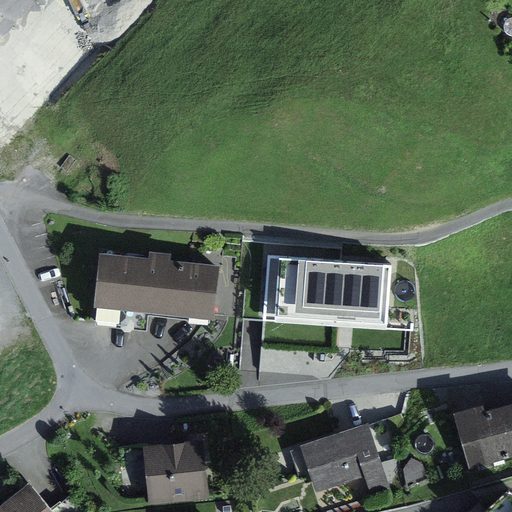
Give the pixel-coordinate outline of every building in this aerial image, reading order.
[(149,331),(150,316),(215,323),(221,260),(171,256),(172,250),(150,248),(149,254),(101,249),(93,326),(149,331)] [(280,255),(269,254),(264,320),(387,330),(394,260),(341,254),(280,250),(280,255)] [(483,401),(454,409),(470,466),(511,453),(511,399),(485,407),(483,401)] [(368,420),(300,442),(316,491),(366,475),(370,489),(389,483),(382,462),(368,420)] [(204,437),(144,442),(145,446),(148,488),(150,503),(210,498),(204,437)] [(55,511),(29,479),(0,501),(0,511),(55,511)] [(480,499),(465,511),(511,511),(511,486),(509,484),(486,505),(480,499)]
